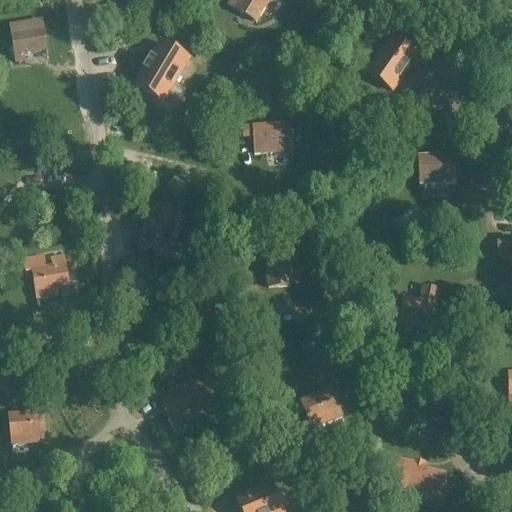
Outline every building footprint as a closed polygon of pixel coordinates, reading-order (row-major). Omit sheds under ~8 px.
[(256,24),(270,0),(241,0),(240,0),(232,0),(228,7),(256,24)] [(22,56),(46,52),(41,23),(10,28),(15,64),(24,63),(22,56)] [(417,57),(391,39),(366,75),(392,93),(417,57)] [(143,72),(134,88),(150,97),(158,85),(169,92),(187,61),(160,45),(150,60),(149,60),(142,72),(143,72)] [(293,144),(292,126),(253,128),(255,157),(304,154),(303,143),(293,144)] [(419,187),(455,185),(453,158),(418,160),(419,187)] [(162,204),(138,241),(165,259),(189,221),(162,204)] [(511,243),(500,244),(500,262),(511,261),(511,243)] [(296,268),(296,266),(295,254),(264,257),(267,290),(291,288),(289,269),(296,268)] [(61,299),(69,297),(64,267),(65,267),(64,259),(51,261),(52,268),(45,270),(43,259),(23,262),(25,274),(32,273),(36,301),(61,297),(61,299)] [(435,308),(438,293),(422,290),(419,305),(403,301),(398,325),(430,332),(435,308)] [(195,418),(203,415),(191,386),(166,397),(168,402),(161,405),(176,438),(199,428),(195,418)] [(311,432),(342,420),(330,392),(300,404),(311,432)] [(9,417),(11,440),(12,446),(43,443),(40,413),(9,417)] [(439,502),(446,478),(436,475),(426,473),(427,469),(420,467),(420,468),(396,462),(392,478),(401,480),(398,492),(439,502)] [(282,511),(272,486),(236,500),(240,511),(282,511)]
